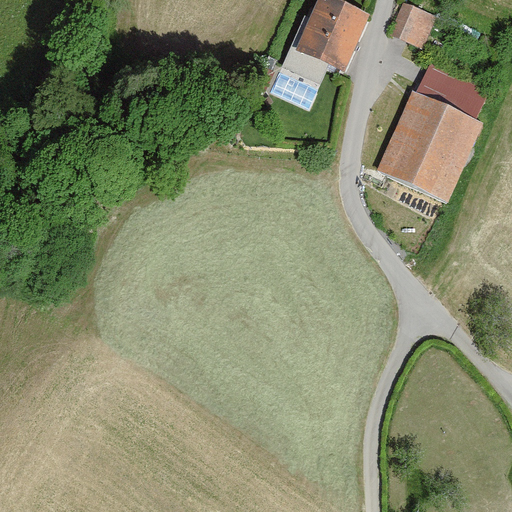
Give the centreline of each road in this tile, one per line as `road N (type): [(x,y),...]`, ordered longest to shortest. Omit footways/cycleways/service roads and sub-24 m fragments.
road 1 (unclassified): [(385,0),(351,156),(352,203),(412,290),(496,377)]
road 2 (track): [(420,298),(373,422),(374,511)]
